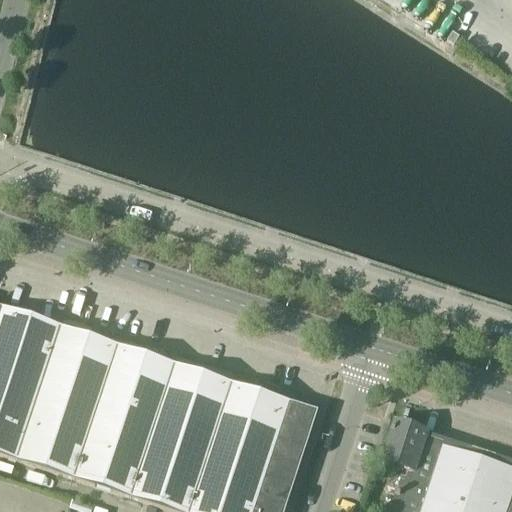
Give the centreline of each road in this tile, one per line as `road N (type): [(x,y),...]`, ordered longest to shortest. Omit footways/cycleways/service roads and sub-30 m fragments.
road 1 (tertiary): [(368,346),(0,225)]
road 2 (unclassified): [(315,511),(368,346)]
road 3 (tertiary): [(511,395),(368,346)]
road 4 (unknown): [(0,465),(138,511)]
